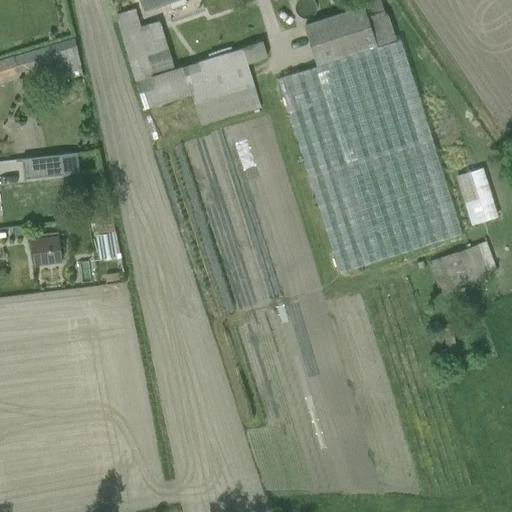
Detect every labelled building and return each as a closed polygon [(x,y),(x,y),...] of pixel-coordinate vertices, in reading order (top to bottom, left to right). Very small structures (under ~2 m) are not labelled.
[(139,0),(144,13),(180,0),(139,0)] [(302,25),(315,67),(395,39),(387,15),(384,16),(378,0),(370,0),(361,3),(361,6),(302,25)] [(115,15),(144,111),(189,96),(200,127),(261,108),(246,63),(265,58),(261,42),(173,68),(157,21),(139,28),(134,9),(115,15)] [(0,78),(54,61),(60,81),(81,75),(73,39),(0,59),(0,78)] [(293,79),(352,261),(372,256),(461,235),(399,41),(293,79)] [(250,118),(187,135),(196,170),(175,176),(194,243),(203,240),(200,231),(208,229),(201,205),(196,187),(230,178),(234,193),(250,189),(255,208),(265,205),(261,193),(263,193),(261,184),(268,182),(250,118)] [(23,178),(78,174),(76,154),(22,159),(23,178)] [(481,168),(455,176),(470,225),(497,217),(481,168)] [(99,259),(115,257),(112,234),(96,236),(99,259)] [(57,237),(30,241),(32,266),(60,263),(57,237)] [(485,242),(427,263),(439,293),(497,273),(485,242)] [(325,271),(339,270),(337,257),(324,258),(325,271)] [(449,364),(458,362),(449,325),(441,327),(449,364)]
